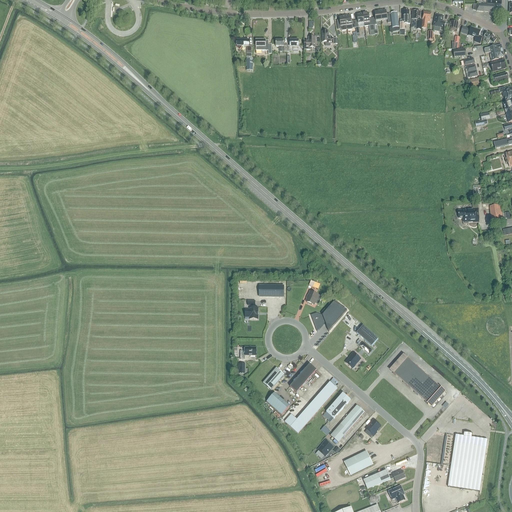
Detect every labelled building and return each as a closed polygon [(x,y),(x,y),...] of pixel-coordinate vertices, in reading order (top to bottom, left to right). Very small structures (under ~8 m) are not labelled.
[(472,10),(476,11),(476,12),(492,13),(492,15),(501,16),(501,6),(482,5),(473,5),(472,10)] [(409,10),(403,10),(403,14),(402,14),(402,20),(402,23),(399,23),(399,30),(405,30),(405,24),(410,24),(410,16),(409,16),(409,10)] [(374,30),(377,30),(376,21),(381,21),(380,11),(374,12),(375,18),(372,19),(374,30)] [(386,11),(380,11),(381,21),(387,20),(388,23),(391,23),(390,14),(386,14),(386,11)] [(412,11),(411,28),(416,29),(416,31),(421,32),(422,23),(419,23),(419,17),(420,18),(420,12),(412,11)] [(392,28),(399,27),(397,12),(390,13),(392,28)] [(429,21),(430,13),(423,12),(422,21),(421,27),(425,27),(425,20),(429,21)] [(374,35),(374,30),(372,19),(369,19),(368,13),(362,14),(364,27),(368,26),(370,36),(374,35)] [(355,28),(359,28),(364,27),(362,14),(357,15),(357,21),(354,21),(355,28)] [(442,22),(443,16),(435,15),(434,21),(435,21),(434,30),(438,31),(438,28),(444,29),(444,30),(447,31),(448,24),(445,24),(445,23),(442,22)] [(351,16),(345,17),(346,26),(346,29),(348,30),(351,30),(352,28),(355,28),(354,21),(351,21),(351,16)] [(345,17),(339,17),(339,20),(336,21),(338,30),(340,29),(341,30),(342,31),(346,30),(346,29),(346,26),(345,17)] [(458,23),(450,22),(449,32),(456,33),(458,23)] [(471,27),(468,36),(475,38),(474,42),(480,44),(482,37),(479,36),(480,31),(471,27)] [(330,44),(333,44),(333,38),(330,38),(328,37),(328,32),(322,32),(322,43),(325,42),(325,44),(325,47),(330,47),(330,44)] [(490,35),(487,33),(484,37),(487,39),(484,42),(488,44),(490,41),(493,44),(496,40),(493,38),(494,37),(490,35)] [(308,37),(308,40),(304,40),(304,50),(312,50),(312,48),(315,48),(315,37),(308,37)] [(247,40),(245,38),(242,40),(237,40),(237,46),(247,46),(247,57),(251,57),(251,45),(249,45),(249,40),(247,40)] [(268,40),(265,40),(256,40),(256,51),(268,51),(268,54),(272,54),(271,44),(268,44),(268,40)] [(285,52),(285,46),(284,46),(284,40),(276,40),(276,47),(279,47),(279,52),(285,52)] [(290,46),(285,46),(285,52),(287,52),(287,54),(290,54),(290,52),(292,52),(292,47),(298,47),(298,40),(290,40),(290,46)] [(503,57),(501,45),(485,49),(484,51),(485,54),(489,53),(491,61),(498,60),(498,58),(503,57)] [(465,49),(453,51),(454,58),(466,56),(465,49)] [(492,73),(505,69),(503,61),(499,62),(499,61),(494,63),(490,64),(492,73)] [(478,76),(475,65),(464,67),(467,79),(478,76)] [(508,81),(506,74),(492,77),(494,85),(508,81)] [(478,78),(469,80),(471,88),(480,85),(478,78)] [(511,89),(511,90),(511,87),(505,89),(504,88),(490,92),(491,96),(502,93),(503,97),(504,97),(506,102),(511,100),(511,89)] [(509,108),(511,107),(511,101),(503,104),(505,110),(510,108),(509,108)] [(489,113),(480,115),(481,121),(490,119),(489,113)] [(511,123),(503,126),(504,130),(508,129),(510,135),(511,134),(511,123)] [(495,149),(511,144),(511,137),(509,138),(510,140),(507,140),(507,139),(493,142),(495,149)] [(493,169),(502,168),(500,158),(491,159),(493,169)] [(468,224),(468,223),(479,222),(479,221),(477,204),(472,205),(472,208),(462,209),(462,211),(458,211),(459,219),(463,218),(463,224),(468,224)] [(500,220),(498,205),(489,206),(491,221),(500,220)] [(511,228),(502,230),(503,236),(511,234),(511,228)] [(310,285),(319,289),(321,284),(312,280),(310,285)] [(259,286),(259,297),(283,297),(284,287),(259,286)] [(318,305),(321,297),(310,292),(306,302),(314,305),(314,303),(318,305)] [(249,318),(249,320),(258,320),(258,308),(253,308),(253,306),(255,306),(255,301),(247,301),(247,306),(250,306),(250,308),(249,308),(249,310),(245,310),(245,318),(249,318)] [(316,314),(311,316),(317,332),(325,323),(328,332),(347,311),(335,301),(322,316),(316,314)] [(363,326),(356,333),(371,347),(378,339),(363,326)] [(256,356),(256,348),(244,347),(244,351),(240,351),(240,360),(245,360),(245,356),(256,356)] [(355,365),(360,359),(353,353),(349,357),(350,358),(345,363),(352,369),(352,368),(353,368),(355,366),(355,365)] [(406,371),(413,364),(403,355),(390,370),(399,379),(406,371)] [(428,377),(413,364),(406,371),(413,378),(421,385),(428,377)] [(316,371),(309,365),(290,387),(296,393),(316,371)] [(263,383),(270,390),(284,375),(276,368),(263,383)] [(413,378),(406,371),(399,379),(407,386),(413,378)] [(421,385),(414,392),(431,407),(445,392),(428,377),(421,385)] [(421,385),(413,378),(407,386),(414,392),(421,385)] [(330,382),(326,386),(334,393),(337,389),(330,382)] [(334,393),(326,386),(323,390),(331,397),(334,393)] [(331,397),(323,390),(320,393),(327,400),(331,397)] [(274,393),(266,403),(281,416),(289,406),(274,393)] [(327,400),(320,393),(316,397),(324,404),(327,400)] [(334,419),(350,400),(343,393),(326,412),(334,419)] [(324,404),(316,397),(313,401),(321,408),(324,404)] [(321,408),(313,401),(310,405),(318,412),(321,408)] [(318,412),(310,405),(307,408),(314,415),(318,412)] [(357,406),(340,425),(330,436),(338,443),(364,413),(357,406)] [(314,415),(307,408),(303,412),(311,419),(314,415)] [(311,419),(303,412),(300,416),(308,423),(311,419)] [(291,415),(284,422),(298,434),(304,427),(297,420),(291,415)] [(308,423),(300,416),(297,420),(304,427),(308,423)] [(376,432),(380,426),(374,420),(366,430),(373,436),(376,433),(376,432)] [(322,429),(328,435),(332,431),(326,425),(322,429)] [(479,492),(487,440),(455,435),(447,487),(479,492)] [(323,446),(319,451),(325,457),(333,448),(326,441),(323,445),(323,446)] [(343,463),(350,477),(373,465),(366,452),(343,463)] [(390,480),(389,477),(386,471),(363,481),(367,490),(390,480)] [(389,477),(390,480),(394,478),(396,482),(405,478),(402,471),(392,475),(389,477)] [(397,504),(405,500),(403,495),(404,495),(400,486),(388,492),(391,500),(395,499),(397,504)]
